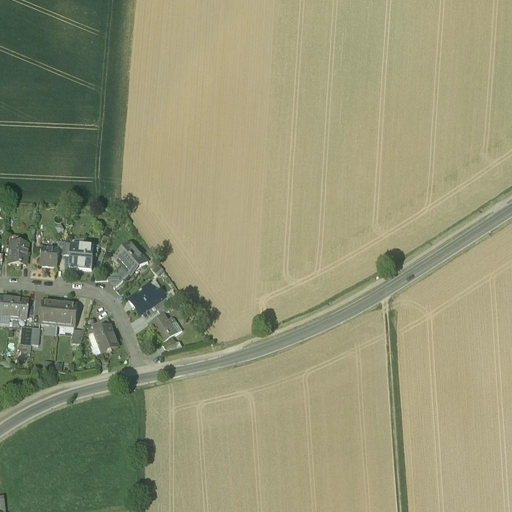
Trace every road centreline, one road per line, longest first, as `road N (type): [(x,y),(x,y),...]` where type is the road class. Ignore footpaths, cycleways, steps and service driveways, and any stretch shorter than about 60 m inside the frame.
road 1 (tertiary): [(511,203),(312,326),(219,360),(140,377)]
road 2 (track): [(399,511),(387,286)]
road 3 (residential): [(140,377),(117,309),(97,295),(0,282)]
road 4 (tertiary): [(140,377),(29,413),(0,431)]
road 5 (track): [(140,377),(142,511)]
